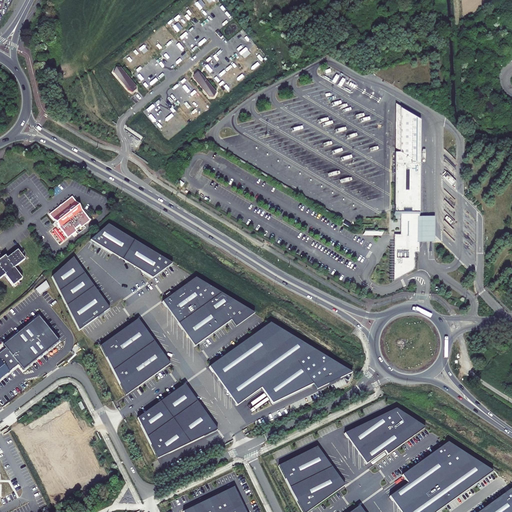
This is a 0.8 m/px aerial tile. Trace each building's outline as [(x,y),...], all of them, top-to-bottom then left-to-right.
[(113,71),(128,90),(132,92),(136,89),(135,85),(120,68),(115,67),(113,71)] [(194,79),(209,97),(214,97),(216,93),(200,74),(197,73),(194,75),(194,79)] [(402,111),(399,109),(399,152),(399,154),(394,154),(394,219),(400,220),(400,235),(394,235),(394,281),(414,270),(414,253),(419,253),(419,242),(418,242),(418,217),(419,217),(419,121),(402,111)] [(452,185),(455,182),(446,173),(443,177),(452,185)] [(71,196),(49,214),(67,237),(89,220),(71,196)] [(428,217),(419,217),(418,217),(418,242),(419,242),(428,243),(434,243),(435,217),(428,217)] [(172,265),(111,228),(90,241),(111,254),(117,253),(119,259),(124,257),(126,263),(132,261),(134,268),(139,266),(141,272),(152,279),(172,265)] [(24,259),(17,250),(6,258),(4,255),(3,256),(0,258),(0,277),(4,275),(12,286),(22,278),(14,267),(24,259)] [(109,309),(73,259),(52,278),(79,330),(109,309)] [(246,309),(195,279),(162,302),(166,307),(172,307),(171,315),(177,316),(177,323),(182,330),(188,330),(188,338),(194,338),(193,346),(194,348),(230,321),(246,309)] [(36,288),(39,294),(51,288),(47,281),(36,288)] [(254,314),(246,309),(230,321),(235,328),(254,314)] [(58,342),(38,317),(2,345),(5,349),(0,353),(0,378),(19,364),(24,370),(58,342)] [(141,325),(137,320),(100,347),(122,389),(133,382),(138,388),(170,365),(169,364),(161,361),(163,356),(155,353),(157,347),(153,341),(145,339),(147,333),(139,330),(141,325)] [(269,323),(209,367),(212,372),(218,373),(218,381),(224,381),(224,389),(229,389),(229,397),(236,397),(235,405),(236,407),(261,389),(272,405),(314,385),(325,380),(323,375),(336,363),(269,323)] [(314,385),(317,391),(351,373),(336,363),(323,375),(325,380),(314,385)] [(133,382),(122,389),(125,397),(138,388),(133,382)] [(165,447),(169,454),(217,431),(211,423),(203,419),(205,415),(197,411),(200,406),(191,403),(194,398),(185,395),(188,390),(184,385),(137,419),(155,454),(165,447)] [(424,428),(396,410),(344,434),(366,464),(384,451),(387,455),(424,428)] [(408,483),(390,496),(400,511),(436,511),(493,472),(448,443),(402,475),(408,483)] [(165,447),(155,454),(158,459),(169,454),(165,447)] [(307,511),(344,486),(316,447),(278,466),(290,491),(301,511),(307,511)] [(245,511),(233,488),(182,511),(245,511)] [(511,511),(511,488),(479,511),(511,511)]
